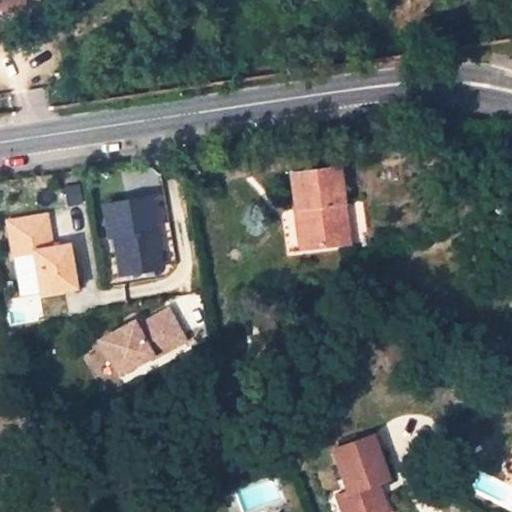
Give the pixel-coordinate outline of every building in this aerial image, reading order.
[(0,0),(2,11),(28,8),(27,0),(0,0)] [(337,167),(290,174),(295,208),(301,207),(307,249),(348,243),(337,167)] [(149,197),(103,205),(109,238),(114,237),(120,236),(127,275),(162,267),(149,197)] [(295,208),(300,250),(307,249),(301,207),(295,208)] [(49,210),(4,219),(11,256),(32,253),(40,299),(79,290),(73,243),(54,244),(49,210)] [(114,237),(121,276),(127,275),(120,236),(114,237)] [(185,340),(168,310),(136,327),(133,322),(100,340),(118,374),(150,356),(152,358),(185,340)] [(371,437),(333,451),(348,492),(338,496),(343,511),(385,511),(378,490),(376,490),(374,483),(386,479),(371,437)]
